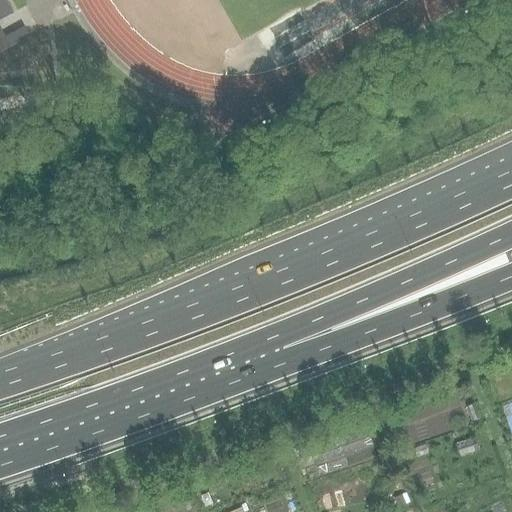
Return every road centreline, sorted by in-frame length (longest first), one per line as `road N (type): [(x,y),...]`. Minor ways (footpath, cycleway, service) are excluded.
road 1 (trunk): [(511,178),(336,255),(0,381)]
road 2 (trunk): [(0,437),(277,336)]
road 3 (trunk): [(277,336),(511,234)]
road 4 (trunk): [(277,336),(511,277)]
